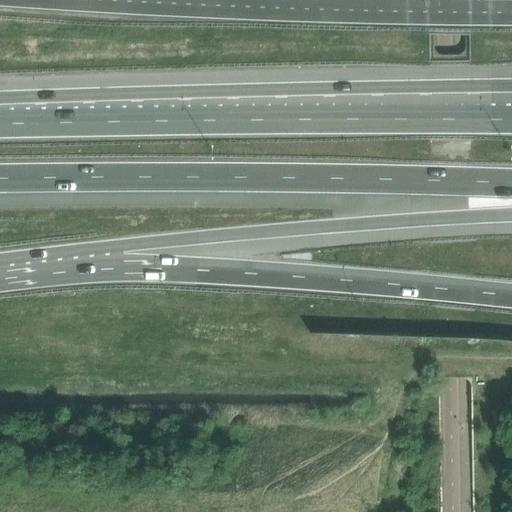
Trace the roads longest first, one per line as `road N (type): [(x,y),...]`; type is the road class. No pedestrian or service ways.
road 1 (motorway): [(0,177),(511,183)]
road 2 (motorway): [(511,113),(0,116)]
road 3 (trunk): [(511,15),(89,0)]
road 4 (motorway): [(109,251),(511,207)]
road 5 (trunk): [(109,251),(511,294)]
